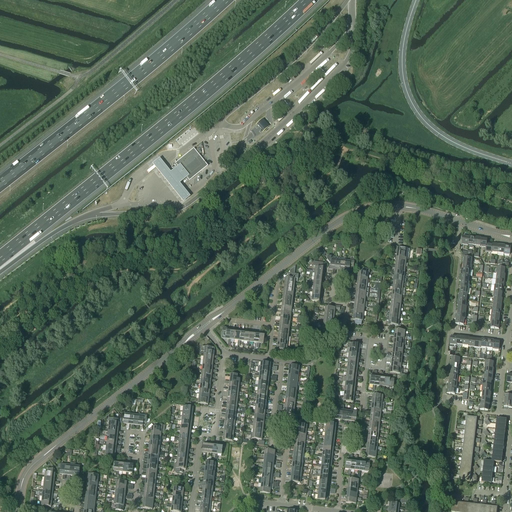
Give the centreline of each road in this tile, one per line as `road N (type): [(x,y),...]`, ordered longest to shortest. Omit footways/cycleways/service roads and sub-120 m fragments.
road 1 (motorway): [(0,257),(308,0)]
road 2 (tertiary): [(202,328),(327,229),(365,210),(418,208),(511,237)]
road 3 (motorway): [(223,0),(0,183)]
road 4 (tertiary): [(18,511),(29,467),(202,328)]
road 5 (secondary): [(511,163),(460,146),(413,106),(401,60),(415,0)]
